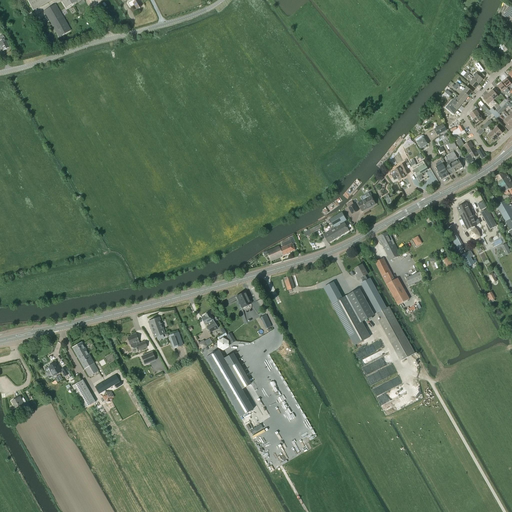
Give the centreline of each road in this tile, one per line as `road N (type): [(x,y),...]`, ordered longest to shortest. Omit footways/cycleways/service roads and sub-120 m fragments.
road 1 (primary): [(0,341),(333,251),(511,149)]
road 2 (tertiary): [(222,0),(0,72)]
road 3 (track): [(411,374),(429,379),(504,511)]
road 4 (residential): [(511,132),(488,150),(465,118),(511,64)]
